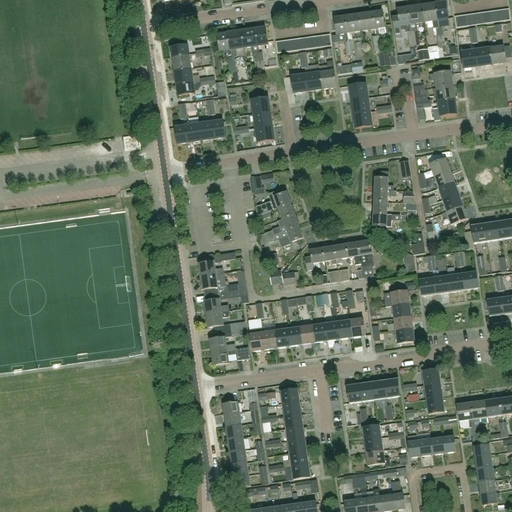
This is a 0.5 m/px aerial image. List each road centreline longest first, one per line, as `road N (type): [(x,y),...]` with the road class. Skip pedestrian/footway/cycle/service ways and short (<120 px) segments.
road 1 (tertiary): [(195,389),(165,175)]
road 2 (residential): [(316,372),(511,344)]
road 3 (tertiary): [(165,175),(144,27)]
road 4 (residential): [(144,27),(291,6)]
road 5 (residential): [(165,175),(291,154)]
road 6 (residential): [(467,511),(462,471),(413,477),(417,511)]
road 7 (tertiary): [(211,511),(195,389)]
road 8 (residential): [(195,389),(316,372)]
road 9 (residential): [(291,154),(410,134)]
